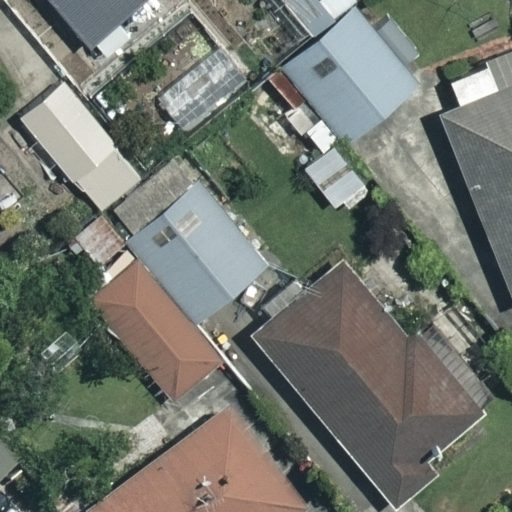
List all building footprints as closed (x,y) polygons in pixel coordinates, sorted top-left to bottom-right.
[(43,0),(77,39),(123,0),(43,0)] [(402,75),(342,0),(296,0),(288,7),(305,29),(250,72),(310,148),(402,75)] [(511,295),(511,46),(435,80),(444,101),(426,109),(509,297),(511,295)] [(134,167),(53,73),(10,110),(91,204),(134,167)] [(360,178),(323,141),(295,169),(332,206),(360,178)] [(166,142),(61,235),(86,263),(115,237),(128,251),(124,254),(182,319),(261,249),(166,142)] [(393,326),(335,251),(242,321),(377,499),(422,465),(414,453),(471,410),(402,319),(393,326)] [(182,319),(124,254),(78,295),(165,393),(211,352),(182,319)] [(280,511),(285,509),(214,404),(65,504),(70,511),(280,511)]
